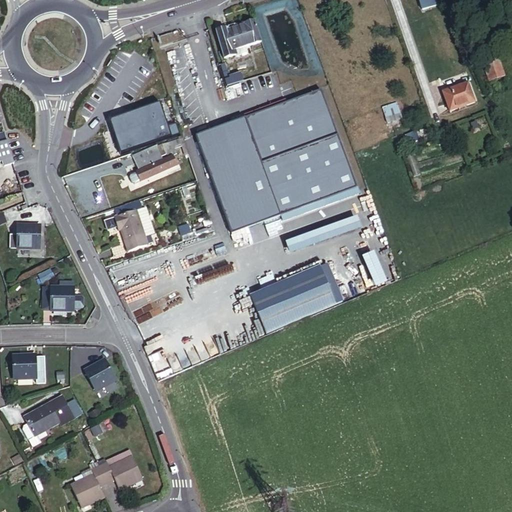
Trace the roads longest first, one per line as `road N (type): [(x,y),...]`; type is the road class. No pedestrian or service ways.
road 1 (tertiary): [(123,337),(47,177),(53,115)]
road 2 (tertiary): [(178,506),(174,463),(123,337)]
road 3 (residential): [(0,338),(123,337)]
